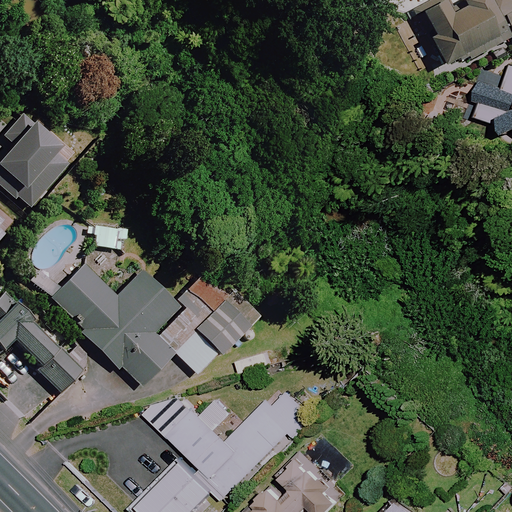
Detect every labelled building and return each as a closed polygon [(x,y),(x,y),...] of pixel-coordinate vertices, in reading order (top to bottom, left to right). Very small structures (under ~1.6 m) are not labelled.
[(511,0),(464,0),(450,7),(446,0),(436,0),(412,13),(428,44),(441,68),(464,56),(467,62),(511,39),(511,0)] [(511,65),(511,66),(505,91),(483,84),(477,102),(481,103),(475,120),(508,131),(511,137),(511,65)] [(0,231),(24,206),(0,183),(0,231)] [(127,232),(95,227),(92,248),(125,253),(127,232)] [(114,299),(86,268),(50,301),(115,372),(119,368),(140,391),(174,359),(153,336),(177,314),(141,274),(114,299)] [(37,311),(18,293),(8,304),(2,298),(0,299),(0,357),(12,345),(38,369),(35,372),(61,395),(81,373),(26,324),(37,311)] [(216,355),(194,333),(173,355),(196,376),(216,355)] [(316,420),(289,393),(276,406),(270,400),(229,442),(218,431),(235,414),(220,399),(203,416),(197,410),(172,436),(189,454),(134,509),(136,511),(198,511),(217,493),(226,502),(293,435),(298,439),(316,420)] [(334,511),(347,500),(304,457),(284,477),(297,490),(288,499),(277,489),(254,511),(306,511),(314,505),(320,511),(334,511)] [(414,511),(403,501),(392,511),(414,511)]
